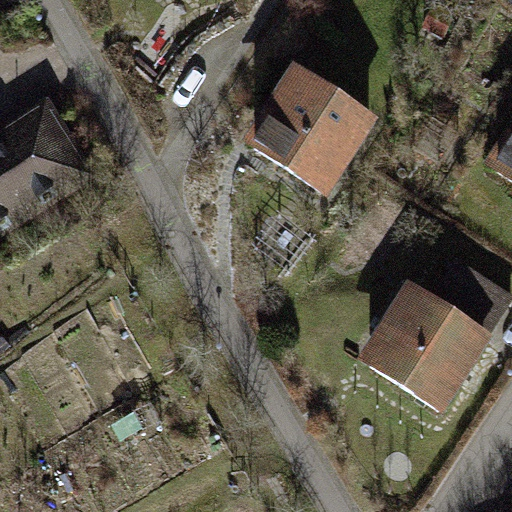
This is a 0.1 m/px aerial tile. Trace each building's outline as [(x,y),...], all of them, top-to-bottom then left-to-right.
[(0,0),(0,18),(19,0),(0,0)] [(226,0),(137,0),(206,38),(226,0)] [(420,99),(320,39),(256,144),(356,204),(420,99)] [(0,238),(90,176),(7,57),(0,61),(0,238)] [(511,310),(511,281),(416,230),(357,341),(465,398),(511,310)]
